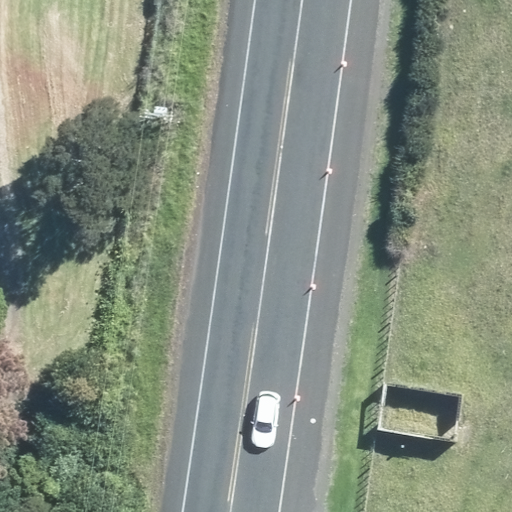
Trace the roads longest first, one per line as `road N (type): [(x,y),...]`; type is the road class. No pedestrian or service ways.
road 1 (secondary): [(285,0),(226,511)]
road 2 (unknown): [(0,148),(10,234),(0,300)]
